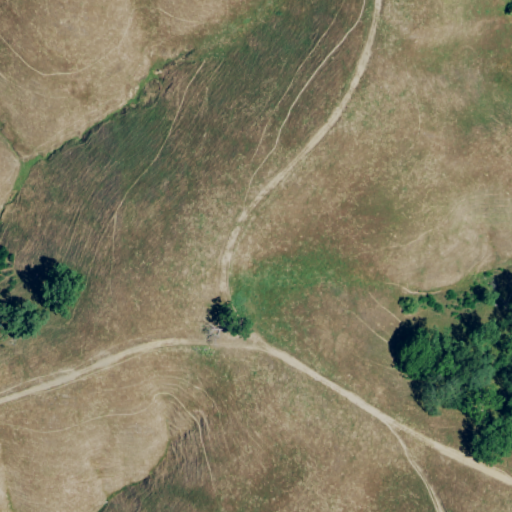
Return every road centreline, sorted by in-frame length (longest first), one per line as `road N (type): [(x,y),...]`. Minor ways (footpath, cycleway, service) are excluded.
road 1 (track): [(511,483),(268,350),(230,307),(221,256)]
road 2 (track): [(376,0),(362,63),(330,121),(261,192),(221,256)]
road 3 (track): [(268,350),(149,341),(0,398)]
